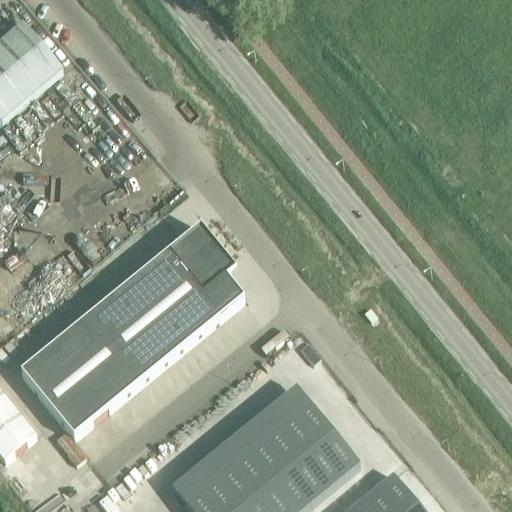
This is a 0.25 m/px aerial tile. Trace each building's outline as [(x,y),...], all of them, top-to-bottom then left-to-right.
[(24,31),(9,44),(0,51),(0,132),(64,78),(24,31)] [(11,196),(0,204),(0,219),(19,205),(11,196)] [(149,223),(167,207),(160,200),(143,215),(149,223)] [(185,248),(22,381),(74,445),(75,446),(245,306),(227,285),(233,280),(226,271),(229,268),(202,234),(185,248)] [(0,397),(0,461),(5,468),(37,443),(0,397)] [(310,411),(186,511),(313,511),(361,473),(310,411)] [(388,436),(358,456),(373,479),(403,459),(388,436)] [(418,511),(395,482),(357,511),(418,511)]
